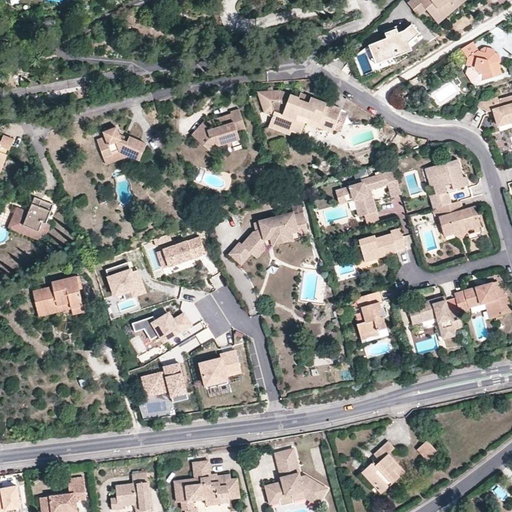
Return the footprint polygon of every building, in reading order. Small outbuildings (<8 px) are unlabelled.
[(419,17),(427,10),(418,0),(411,0),(408,3),(419,17)] [(418,0),(427,10),(431,15),(435,11),(440,16),(454,5),(451,1),(452,0),(418,0)] [(435,11),(431,15),(439,24),(466,0),(452,0),(451,1),(454,5),(440,16),(435,11)] [(417,31),(411,22),(404,29),(397,32),(395,27),(385,31),(387,36),(368,43),(374,61),(409,48),(407,40),(417,31)] [(473,41),(462,47),(468,57),(467,64),(475,64),(475,67),(480,74),(483,73),(484,77),(485,79),(502,74),(499,60),(502,60),(499,52),(495,51),(494,48),(487,46),(486,52),(479,50),(473,41)] [(480,74),(475,67),(475,64),(469,68),(469,71),(475,82),(477,82),(484,77),(483,73),(480,74)] [(273,114),(271,122),(291,130),(293,126),(302,129),(305,122),(306,117),(319,122),(317,126),(332,132),(333,129),(339,114),(341,108),(311,97),(309,102),(300,98),(300,97),(282,91),(259,93),(262,100),(266,110),(270,109),(273,114)] [(302,93),(300,97),(300,98),(309,102),(311,97),(302,93)] [(482,103),(486,109),(486,111),(494,109),(498,108),(499,113),(495,114),(498,122),(501,121),(502,124),(511,121),(511,120),(511,95),(499,99),(498,96),(489,98),(482,103)] [(489,98),(480,101),(477,106),(486,109),(482,103),(489,98)] [(211,130),(205,121),(192,135),(212,152),(219,145),(240,138),(238,131),(246,128),(239,109),(230,112),(230,113),(234,122),(211,130)] [(230,113),(205,121),(211,130),(234,122),(230,113)] [(339,114),(333,129),(341,131),(346,117),(339,114)] [(306,117),(305,122),(317,126),(319,122),(306,117)] [(291,130),(271,122),(269,126),(290,134),(291,130)] [(121,139),(119,133),(116,127),(103,132),(105,137),(97,140),(104,158),(120,151),(128,155),(139,159),(146,143),(129,136),(128,137),(126,141),(121,139)] [(128,137),(119,133),(121,139),(126,141),(128,137)] [(0,140),(0,162),(4,164),(13,139),(4,135),(1,141),(0,140)] [(219,145),(212,152),(215,154),(220,149),(233,144),(233,147),(242,144),(240,138),(219,145)] [(120,151),(104,158),(106,164),(128,155),(120,151)] [(429,195),(433,208),(436,208),(450,203),(447,193),(446,193),(444,185),(449,184),(451,189),(469,184),(466,177),(464,177),(458,159),(425,168),(428,179),(435,176),(437,183),(432,185),(435,193),(429,195)] [(399,185),(395,170),(360,180),(360,183),(343,188),(347,202),(354,200),(356,208),(359,207),(362,215),(376,211),(370,189),(387,185),(388,188),(399,185)] [(430,185),(432,185),(437,183),(435,176),(428,179),(430,185)] [(391,197),(402,194),(399,185),(388,188),(391,197)] [(347,202),(343,188),(336,190),(340,204),(347,202)] [(38,205),(40,199),(35,196),(32,203),(38,205)] [(53,204),(40,199),(38,205),(32,203),(28,211),(17,207),(14,213),(25,218),(24,223),(39,230),(43,221),(46,223),(47,222),(53,204)] [(291,203),(294,213),(303,211),(301,201),(291,203)] [(462,210),(459,201),(450,203),(436,208),(444,235),(454,232),(455,234),(456,236),(458,237),(461,237),(463,235),(465,233),(464,230),(475,227),(474,219),(478,218),(475,207),(462,210)] [(262,225),(257,229),(254,230),(243,243),(240,241),(231,252),(242,262),(252,251),(254,253),(267,237),(288,232),(290,237),(300,234),(309,231),(303,211),(294,213),(285,216),(284,213),(260,220),(262,225)] [(378,219),(376,211),(362,215),(364,223),(378,219)] [(49,223),(47,222),(46,223),(43,221),(39,230),(24,223),(25,218),(14,213),(9,226),(42,240),(49,223)] [(397,250),(407,247),(401,228),(391,230),(391,233),(376,237),(375,235),(359,240),(365,261),(397,253),(397,250)] [(267,237),(254,253),(257,256),(267,246),(301,237),(300,234),(290,237),(288,232),(267,237)] [(207,252),(201,236),(156,251),(161,267),(164,266),(165,269),(169,268),(170,272),(196,264),(194,256),(207,252)] [(122,291),(123,292),(132,289),(134,295),(145,292),(137,270),(132,272),(128,262),(106,270),(114,294),(122,291)] [(218,273),(210,281),(218,290),(227,281),(218,273)] [(71,308),(82,306),(78,289),(75,276),(51,282),(52,287),(32,292),(37,311),(70,303),(71,308)] [(497,281),(454,293),(460,314),(471,311),(470,307),(486,302),(490,301),(494,317),(511,312),(508,295),(497,281)] [(135,297),(134,295),(132,289),(123,292),(126,300),(135,297)] [(379,290),(356,297),(359,308),(362,308),(366,322),(357,325),(360,335),(379,331),(387,328),(384,318),(387,317),(384,308),(383,307),(381,306),(380,302),(382,301),(379,290)] [(454,329),(464,327),(460,314),(450,316),(445,300),(434,303),(432,300),(417,304),(418,306),(408,309),(412,324),(437,317),(444,339),(455,335),(454,329)] [(491,318),(494,317),(490,301),(486,302),(491,318)] [(39,317),(71,308),(70,303),(37,311),(39,317)] [(84,312),(82,306),(71,308),(73,315),(84,312)] [(132,323),(135,332),(144,329),(151,340),(160,334),(164,341),(191,325),(184,314),(173,320),(169,313),(156,321),(153,316),(132,323)] [(381,338),(379,331),(360,335),(362,343),(381,338)] [(221,358),(201,363),(207,388),(229,383),(226,375),(242,371),(236,350),(221,354),(221,358)] [(185,395),(178,363),(161,367),(162,374),(141,379),(145,400),(166,396),(167,399),(185,395)] [(374,454),(376,457),(380,460),(377,464),(373,460),(365,468),(378,482),(374,486),(381,493),(405,472),(389,453),(395,447),(389,440),(374,454)] [(438,451),(428,440),(418,449),(428,461),(438,451)] [(275,452),(280,470),(297,466),(292,448),(275,452)] [(209,461),(193,463),(195,479),(175,481),(177,502),(181,501),(182,510),(184,509),(184,511),(195,511),(195,508),(193,508),(193,500),(205,499),(206,505),(230,502),(229,498),(239,497),(237,479),(231,479),(230,475),(211,477),(209,461)] [(297,466),(280,470),(281,476),(299,472),(297,466)] [(361,472),(374,486),(378,482),(365,468),(361,472)] [(299,472),(281,476),(278,477),(279,482),(265,485),(270,504),(280,501),(279,497),(291,495),(293,500),(306,497),(317,503),(327,487),(304,475),(300,476),(299,472)] [(151,511),(145,474),(131,476),(133,485),(115,488),(117,500),(117,501),(122,500),(123,507),(136,505),(137,511),(151,511)] [(69,493),(60,494),(60,498),(51,499),(50,495),(41,496),(42,511),(77,511),(77,506),(71,506),(71,502),(76,501),(76,499),(86,497),(83,478),(68,479),(69,493)] [(23,484),(0,488),(0,511),(17,511),(28,510),(23,484)] [(122,500),(117,501),(111,501),(113,511),(124,510),(123,507),(122,500)]
